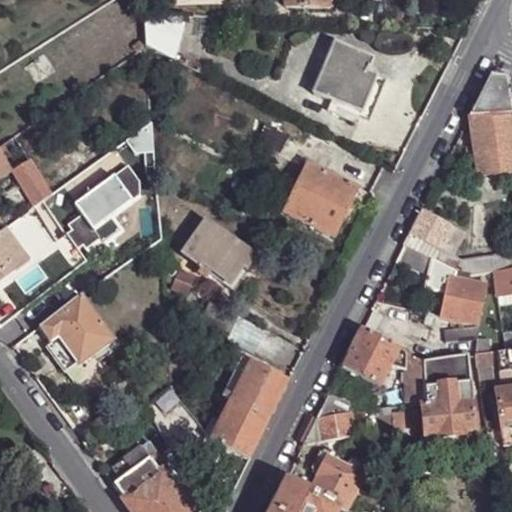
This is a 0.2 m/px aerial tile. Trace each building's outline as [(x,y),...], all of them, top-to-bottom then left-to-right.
[(330,0),(284,0),(285,10),(331,10),(330,0)] [(330,0),(331,10),(345,11),(344,0),(330,0)] [(145,51),(177,66),(179,60),(173,57),(185,17),(142,15),(145,51)] [(373,62),(333,45),(312,96),(361,117),(376,79),(367,75),(373,62)] [(177,66),(203,79),(206,71),(180,59),(179,60),(177,66)] [(159,60),(145,61),(146,72),(160,72),(159,60)] [(490,76),(469,118),(477,177),(511,173),(511,117),(506,75),(490,76)] [(384,83),(376,79),(361,117),(369,120),(384,83)] [(35,173),(51,198),(104,159),(87,135),(35,173)] [(0,155),(12,175),(34,210),(51,198),(35,173),(14,138),(0,147),(0,155)] [(0,182),(12,175),(0,155),(0,182)] [(290,191),(295,194),(308,167),(301,163),(287,191),(290,191)] [(308,167),(295,194),(289,204),(284,215),(335,239),(343,222),(351,204),(356,193),(358,189),(309,165),(308,167)] [(422,211),(410,236),(439,250),(453,258),(466,235),(422,211)] [(94,215),(73,229),(85,245),(83,246),(89,254),(110,239),(94,215)] [(225,239),(208,265),(234,284),(244,271),(245,269),(248,271),(258,257),(208,221),(184,257),(203,271),(205,268),(187,255),(207,225),(225,239)] [(205,268),(208,265),(225,239),(207,225),(187,255),(205,268)] [(85,245),(73,229),(54,243),(66,259),(83,246),(85,245)] [(0,280),(25,263),(3,232),(0,234),(0,280)] [(431,261),(432,262),(439,250),(410,236),(404,247),(430,260),(431,261)] [(423,284),(430,260),(404,247),(393,268),(423,284)] [(455,273),(465,278),(463,263),(453,258),(439,250),(432,262),(455,273)] [(502,272),(511,270),(511,254),(500,256),(502,272)] [(465,278),(494,274),(502,272),(500,256),(463,263),(465,278)] [(453,280),(455,273),(432,262),(431,261),(426,290),(444,294),(447,279),(453,280)] [(234,284),(208,265),(205,268),(203,271),(209,275),(230,290),(238,295),(252,276),(244,271),(234,284)] [(511,294),(511,270),(502,272),(494,274),(497,296),(511,294)] [(194,279),(180,273),(172,292),(186,297),(194,279)] [(439,318),(478,326),(486,288),(453,280),(447,279),(444,294),(439,318)] [(511,312),(511,294),(497,296),(500,314),(511,312)] [(0,330),(0,332),(12,349),(39,329),(60,313),(48,296),(0,330)] [(79,298),(60,313),(39,329),(48,345),(44,349),(63,376),(76,367),(77,369),(112,345),(79,298)] [(230,345),(245,353),(254,357),(267,332),(242,319),(230,345)] [(444,343),(476,342),(476,341),(477,330),(444,332),(444,343)] [(362,332),(342,370),(380,389),(399,350),(362,332)] [(511,351),(511,334),(503,335),(505,352),(511,351)] [(475,355),(490,354),(489,341),(476,341),(476,342),(475,355)] [(454,358),(475,355),(476,342),(444,343),(445,359),(454,358)] [(511,351),(505,352),(496,353),(498,368),(499,373),(511,370),(511,351)] [(422,362),(405,353),(405,404),(424,400),(423,388),(423,377),(422,362)] [(490,354),(475,355),(477,370),(481,392),(494,390),(490,369),(498,368),(496,353),(490,354)] [(477,370),(475,355),(454,358),(456,373),(468,371),(477,370)] [(433,375),(423,377),(423,388),(469,382),(468,371),(456,373),(454,358),(445,359),(431,360),(433,375)] [(230,402),(269,421),(289,383),(242,359),(223,398),(224,399),(230,402)] [(431,360),(422,362),(423,377),(433,375),(431,360)] [(511,370),(499,373),(501,381),(511,380),(511,370)] [(469,382),(423,388),(424,400),(425,407),(471,401),(469,382)] [(511,391),(494,393),(502,449),(511,446),(511,391)] [(328,397),(316,420),(350,414),(349,403),(328,397)] [(471,401),(425,407),(421,407),(424,435),(426,436),(438,434),(439,450),(463,448),(462,432),(475,431),(471,401)] [(249,461),(269,421),(230,402),(213,438),(211,441),(249,461)] [(365,412),(370,410),(369,402),(349,403),(350,414),(365,412)] [(391,432),(389,407),(370,410),(365,412),(366,436),(367,447),(373,446),(373,435),(391,432)] [(366,436),(365,412),(350,414),(354,438),(366,436)] [(350,414),(316,420),(303,446),(354,438),(350,414)] [(476,446),(475,431),(462,432),(463,448),(476,446)] [(427,451),(439,450),(438,434),(426,436),(427,451)] [(112,472),(119,482),(149,461),(142,450),(112,472)] [(310,473),(318,477),(327,459),(330,455),(321,451),(310,473)] [(158,454),(149,461),(162,477),(170,471),(158,454)] [(330,455),(327,459),(363,478),(365,473),(330,455)] [(341,510),(345,511),(347,511),(363,478),(327,459),(318,477),(309,494),(341,510)] [(112,486),(130,511),(185,511),(177,499),(162,477),(149,461),(119,482),(112,486)] [(192,472),(189,467),(180,474),(184,478),(192,472)] [(170,471),(162,477),(177,499),(199,481),(196,476),(188,482),(182,485),(170,471)] [(199,481),(177,499),(185,511),(203,511),(215,504),(199,481)] [(339,511),(341,510),(309,494),(285,481),(269,511),(339,511)]
